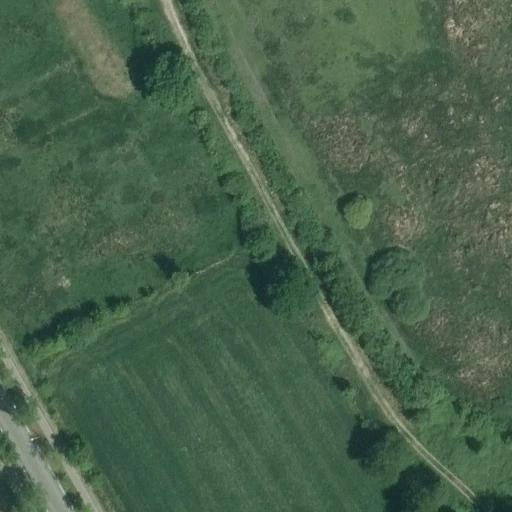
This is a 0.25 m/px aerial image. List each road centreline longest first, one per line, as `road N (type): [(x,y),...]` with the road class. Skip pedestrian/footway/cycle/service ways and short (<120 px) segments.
road 1 (track): [(484,511),(394,423),(223,119),(167,0)]
road 2 (secondary): [(60,511),(0,406)]
